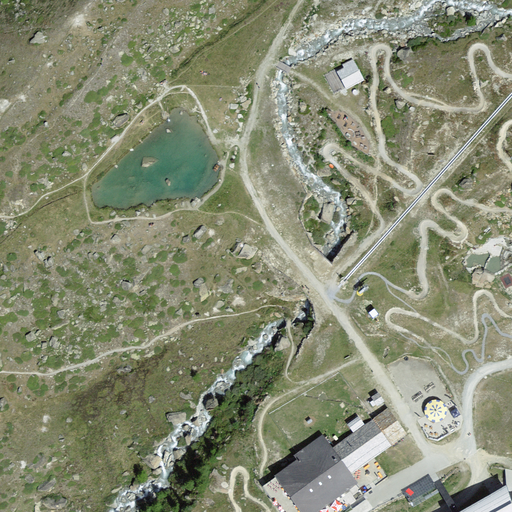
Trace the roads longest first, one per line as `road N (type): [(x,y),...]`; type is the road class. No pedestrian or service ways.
road 1 (track): [(367,356),(275,403),(262,421),(259,464)]
road 2 (track): [(511,362),(478,374),(470,386),(468,437),(437,461)]
